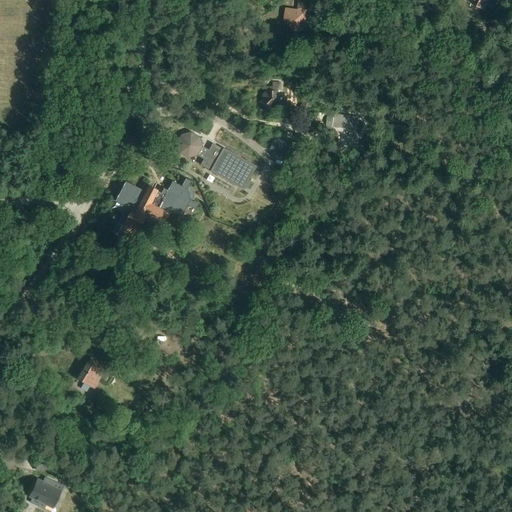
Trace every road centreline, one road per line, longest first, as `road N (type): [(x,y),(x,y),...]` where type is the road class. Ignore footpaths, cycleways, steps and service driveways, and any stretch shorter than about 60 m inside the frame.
road 1 (track): [(87,204),(128,103),(147,0)]
road 2 (unclassified): [(511,127),(395,0)]
road 3 (unknown): [(125,110),(185,108),(210,116),(258,147),(260,163)]
road 4 (track): [(0,332),(87,204)]
